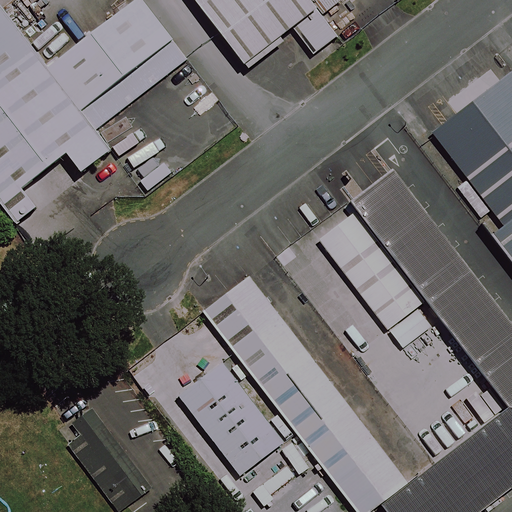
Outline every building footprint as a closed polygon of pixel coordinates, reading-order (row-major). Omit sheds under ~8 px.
[(296,11),(287,0),(203,0),(183,16),(231,77),(304,21),(296,11)] [(287,0),(296,11),(310,0),(287,0)] [(0,206),(84,143),(67,122),(156,53),(119,5),(30,74),(0,34),(0,206)] [(511,94),(502,82),(420,145),(490,235),(480,243),(511,283),(511,94)] [(440,179),(418,196),(431,213),(453,197),(440,179)] [(410,303),(342,214),(305,243),(373,331),(410,303)] [(351,511),(391,481),(237,282),(191,317),(341,511),(351,511)] [(268,445),(212,372),(168,406),(224,479),(268,445)] [(88,409),(62,429),(74,444),(66,451),(113,511),(147,486),(88,409)] [(424,511),(418,503),(404,511),(424,511)]
